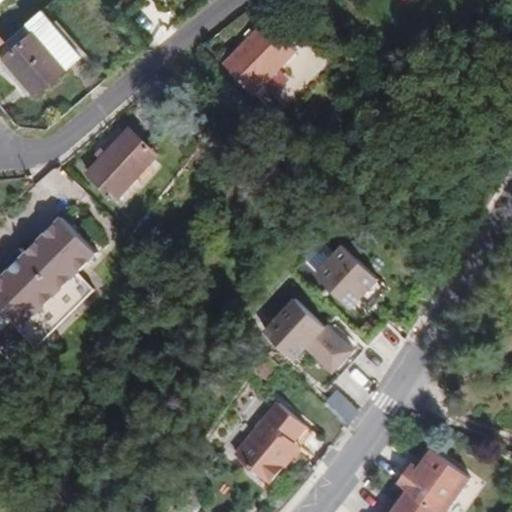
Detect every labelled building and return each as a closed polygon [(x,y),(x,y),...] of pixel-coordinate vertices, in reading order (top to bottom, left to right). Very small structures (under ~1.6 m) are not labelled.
[(82,57),(42,11),(26,25),(29,26),(34,34),(67,71),(82,57)] [(255,94),(299,50),(268,20),(225,64),(255,94)] [(8,56),(34,34),(29,26),(2,49),(8,56)] [(67,71),(34,34),(8,56),(5,59),(7,61),(34,92),(37,96),(67,71)] [(34,92),(7,61),(2,65),(30,96),(34,92)] [(159,153),(132,129),(123,139),(149,164),(159,153)] [(137,176),(149,164),(123,139),(104,159),(99,165),(91,173),(118,198),(137,176)] [(99,165),(104,159),(99,154),(94,160),(99,165)] [(125,205),(145,184),(137,176),(118,198),(125,205)] [(65,216),(0,285),(0,323),(28,349),(112,260),(65,216)] [(340,250),(333,242),(319,256),(327,263),(315,277),(352,311),(378,282),(342,248),(340,250)] [(296,301),(265,334),(295,362),(308,348),(340,377),(367,348),(343,327),(334,335),(296,301)] [(276,365),(264,355),(252,371),(263,380),(276,365)] [(344,429),(356,413),(335,393),(321,407),(344,429)] [(270,484),(284,466),(277,460),(292,442),(304,426),(277,404),(235,457),(270,484)] [(171,484),(194,451),(181,441),(176,449),(182,453),(164,478),(171,484)] [(284,466),(299,447),(292,442),(277,460),(284,466)] [(425,466),(422,464),(432,450),(428,447),(415,466),(422,471),(425,466)] [(436,511),(447,511),(471,479),(432,450),(422,464),(425,466),(422,471),(415,466),(412,465),(398,484),(408,491),(436,511)] [(146,498),(154,488),(140,477),(133,487),(146,498)] [(436,511),(408,491),(398,506),(393,511),(386,507),(382,511),(436,511)] [(393,511),(398,506),(391,500),(386,507),(393,511)]
